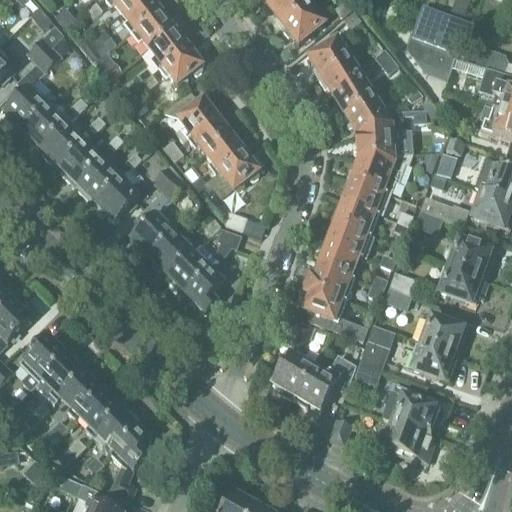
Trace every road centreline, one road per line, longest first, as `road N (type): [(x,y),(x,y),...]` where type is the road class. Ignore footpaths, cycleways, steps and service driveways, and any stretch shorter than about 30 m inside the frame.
road 1 (residential): [(206,0),(290,104),(306,153),(302,188),(218,418)]
road 2 (tertiary): [(218,418),(0,205)]
road 3 (tertiary): [(373,511),(218,418)]
